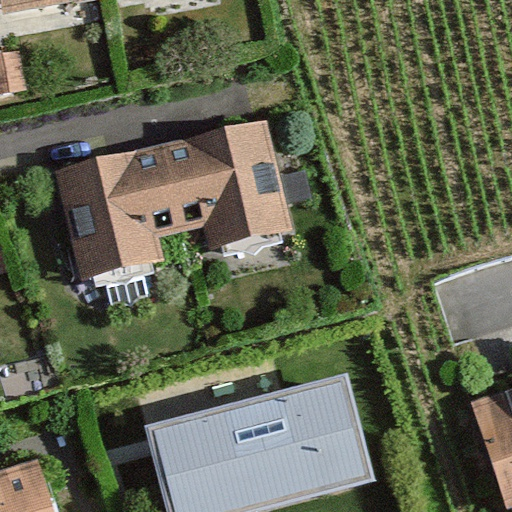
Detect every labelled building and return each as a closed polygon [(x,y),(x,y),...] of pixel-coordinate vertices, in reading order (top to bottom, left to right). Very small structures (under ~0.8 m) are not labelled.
[(267,130),(164,157),(184,235),(216,227),(222,249),(293,231),(267,130)] [(184,235),(164,157),(67,182),(93,282),(157,265),(152,243),(184,235)] [(342,375),(149,428),(171,511),(216,511),(368,471),(342,375)] [(511,401),(482,412),(511,497),(511,401)] [(0,511),(54,511),(39,468),(0,481),(0,511)]
